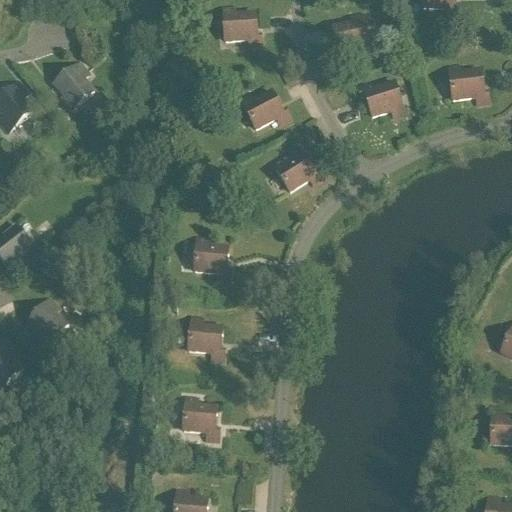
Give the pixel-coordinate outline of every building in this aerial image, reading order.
[(454,0),(423,0),(423,12),(446,13),(446,19),(459,20),(459,10),(454,10),(454,0)] [(261,40),(256,40),(255,18),(235,19),(234,12),(223,13),(226,46),(249,44),(249,51),(262,50),(261,40)] [(362,19),(351,21),(353,28),(333,32),(337,54),(332,55),(334,64),(346,62),(345,56),(368,52),(362,19)] [(94,97),(84,84),(89,80),(79,67),(54,88),(64,100),(58,105),(69,118),(94,97)] [(481,75),(461,78),(460,71),(449,72),(453,105),(476,102),(477,108),(489,107),(488,97),(483,98),(481,75)] [(23,103),(29,99),(19,86),(0,101),(0,116),(3,120),(0,122),(0,127),(8,137),(34,116),(23,103)] [(394,87),(372,94),(370,88),(358,91),(361,101),(366,100),(372,121),(391,115),(393,122),(404,119),(394,87)] [(271,97),(254,106),(250,99),(241,104),(256,134),(276,123),(279,129),(291,123),(286,114),(282,117),(271,97)] [(324,183),(318,174),(314,177),(302,158),(285,169),(282,163),(272,169),(290,197),(310,184),(313,190),(324,183)] [(16,231),(3,241),(0,237),(0,263),(6,272),(19,262),(24,267),(37,257),(16,231)] [(228,253),(208,251),(209,244),(198,243),(195,276),(218,278),(217,284),(230,286),(231,276),(226,275),(228,253)] [(68,330),(56,319),(60,314),(48,304),(27,329),(39,339),(34,344),(47,355),(68,330)] [(222,332),(202,331),(203,323),(192,322),(189,355),(212,358),(212,364),(224,365),(225,355),(220,355),(222,332)] [(511,334),(501,357),(511,362),(511,334)] [(12,363),(17,358),(7,346),(0,351),(0,394),(23,375),(12,363)] [(217,412),(197,410),(197,403),(186,402),(184,435),(207,437),(206,444),(219,445),(220,435),(215,434),(217,412)] [(511,423),(503,423),(504,416),(493,416),(491,449),(511,449),(511,423)] [(206,511),(208,505),(188,503),(188,496),(177,495),(175,511),(206,511)] [(511,511),(511,510),(499,510),(499,503),(488,502),(487,511),(511,511)]
